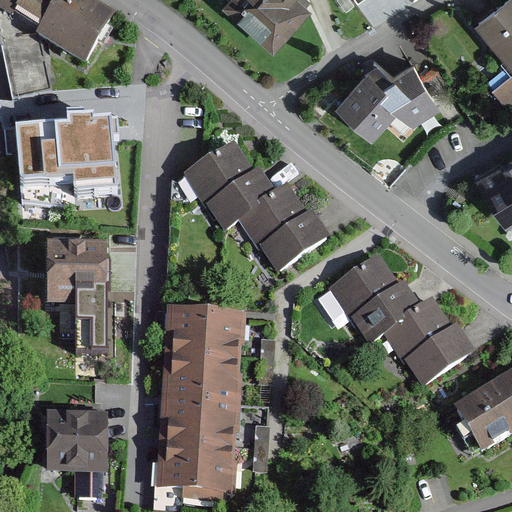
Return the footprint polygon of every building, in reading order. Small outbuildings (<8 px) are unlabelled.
[(124,20),(92,0),(7,0),(2,10),(93,68),(124,20)] [(319,6),(311,0),(235,0),(233,4),(285,47),(319,6)] [(511,0),(510,0),(480,25),(511,63),(511,78),(499,89),(511,105),(511,0)] [(407,81),(382,60),(349,100),(388,132),(411,104),(430,120),(455,100),(430,67),(407,81)] [(76,198),(117,195),(113,142),(120,140),(117,116),(95,117),(94,109),(68,109),(69,119),(16,123),(22,205),(76,214),(76,198)] [(228,159),(182,186),(197,212),(207,207),(224,237),(236,230),(252,256),(261,251),(274,273),(324,244),(308,218),(297,224),(282,199),(271,205),(255,179),(244,186),(228,159)] [(511,223),(511,162),(483,180),(510,225),(511,223)] [(110,247),(50,246),(50,301),(109,302),(110,247)] [(382,268),(336,295),(351,322),(360,316),(378,346),(390,339),(406,365),(415,360),(428,382),(478,353),(462,327),(451,333),(435,307),(425,314),(409,288),(398,295),(382,268)] [(241,319),(173,316),(171,359),(238,362),(241,319)] [(238,362),(171,359),(169,402),(236,405),(238,362)] [(511,382),(459,418),(489,463),(511,448),(511,382)] [(236,405),(169,402),(166,445),(234,448),(236,405)] [(108,412),(51,410),(49,468),(106,469),(108,412)] [(234,448),(166,445),(164,488),(231,491),(234,448)]
